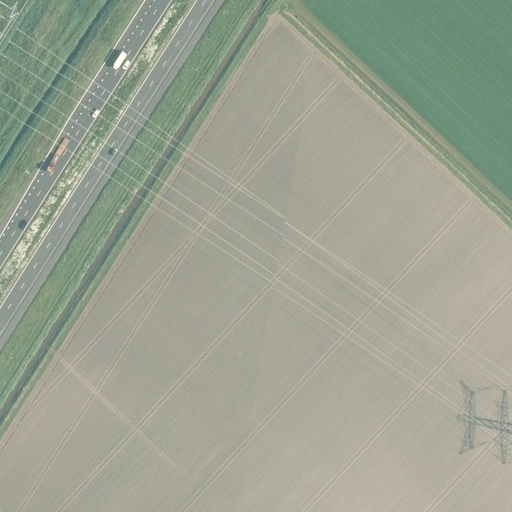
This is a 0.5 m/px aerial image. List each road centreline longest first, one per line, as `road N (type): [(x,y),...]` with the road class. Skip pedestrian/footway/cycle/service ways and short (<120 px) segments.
road 1 (motorway): [(0,318),(203,0)]
road 2 (motorway): [(158,0),(0,247)]
